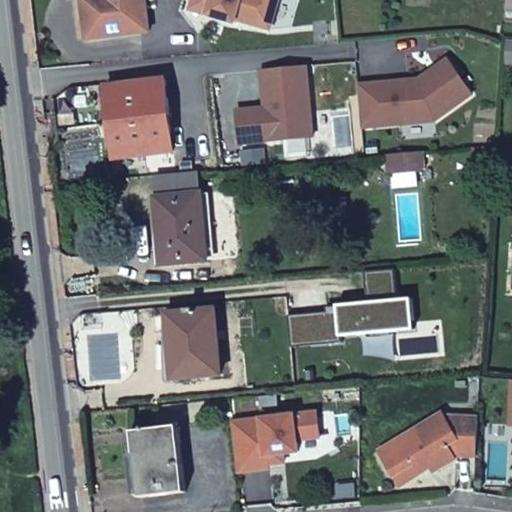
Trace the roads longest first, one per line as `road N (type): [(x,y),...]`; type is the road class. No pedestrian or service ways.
road 1 (secondary): [(65,511),(5,0)]
road 2 (unknown): [(14,74),(350,43)]
